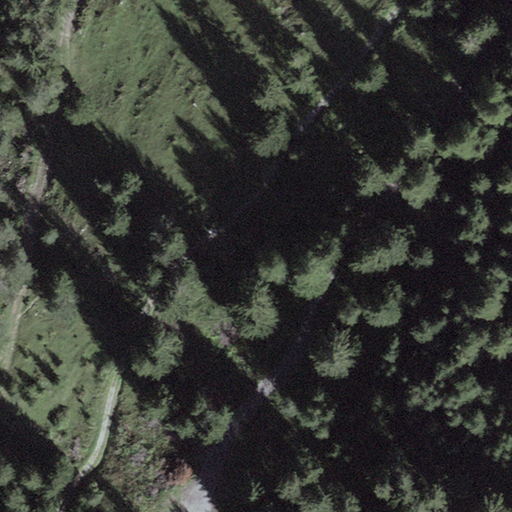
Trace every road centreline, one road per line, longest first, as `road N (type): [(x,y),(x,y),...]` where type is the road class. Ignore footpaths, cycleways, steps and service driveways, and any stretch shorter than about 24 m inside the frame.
road 1 (track): [(511,3),(498,43),(354,221),(297,348),(215,454),(203,511)]
road 2 (track): [(0,352),(64,77),(68,0)]
